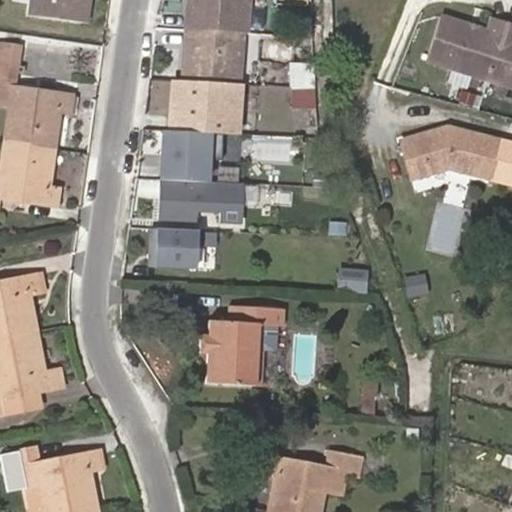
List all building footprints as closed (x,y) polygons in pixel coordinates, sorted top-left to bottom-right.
[(86,23),(89,0),(30,0),(29,15),(86,23)] [(241,33),(242,0),(186,0),(185,30),(241,33)] [(486,35),(439,18),(422,60),(511,91),(511,31),(491,23),(486,35)] [(240,41),(241,33),(185,30),(184,38),(240,41)] [(238,84),(240,41),(184,38),(182,81),(238,84)] [(0,88),(10,90),(2,142),(56,150),(61,113),(71,114),(74,96),(15,87),(21,46),(0,43),(0,88)] [(236,134),(240,84),(238,84),(182,81),(172,80),(168,130),(222,133),(236,134)] [(315,108),(314,87),(292,86),(291,107),(315,108)] [(205,181),(206,160),(221,160),(222,133),(168,130),(163,130),(161,179),(205,181)] [(452,130),(394,139),(405,175),(442,167),(483,179),(494,142),(452,130)] [(56,150),(2,142),(0,156),(0,197),(57,205),(60,185),(51,184),(56,150)] [(238,222),(240,183),(205,181),(161,179),(159,218),(193,220),(194,210),(217,211),(216,221),(238,222)] [(195,267),(196,230),(150,228),(148,265),(195,267)] [(368,269),(337,269),(336,294),(366,294),(368,269)] [(0,339),(38,332),(30,296),(40,294),(36,274),(0,281),(0,339)] [(258,385),(260,346),(261,323),(276,324),(284,324),(284,306),(228,304),(227,320),(209,320),(208,335),(200,335),(200,354),(207,354),(206,383),(258,385)] [(261,323),(260,346),(275,347),(276,324),(261,323)] [(38,332),(0,339),(0,415),(3,415),(0,399),(39,392),(58,388),(55,369),(45,371),(38,332)] [(383,374),(369,373),(368,398),(382,398),(383,374)] [(42,408),(39,392),(0,399),(3,415),(42,408)] [(419,441),(419,429),(408,429),(408,440),(419,441)] [(30,511),(85,511),(98,510),(91,471),(101,469),(97,450),(40,462),(36,446),(5,453),(10,471),(20,469),(24,491),(25,490),(30,511)] [(267,511),(321,511),(326,492),(342,495),(346,475),(358,477),(362,458),(330,452),(327,466),(267,455),(264,473),(274,474),(267,511)]
